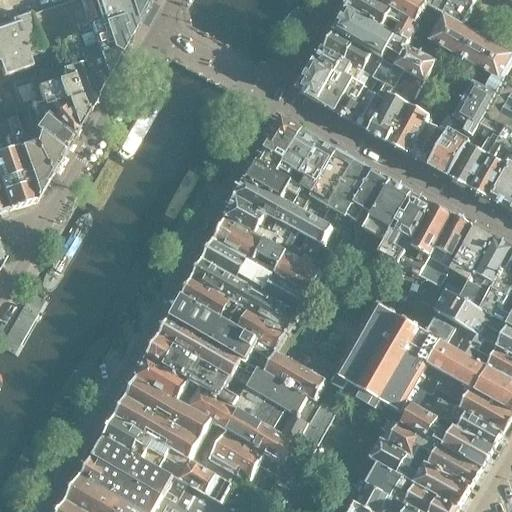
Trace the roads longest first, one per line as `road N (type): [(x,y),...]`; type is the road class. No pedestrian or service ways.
road 1 (residential): [(41,511),(275,98)]
road 2 (residential): [(511,232),(275,98)]
road 3 (residential): [(156,25),(57,216)]
road 4 (residential): [(275,98),(156,25)]
